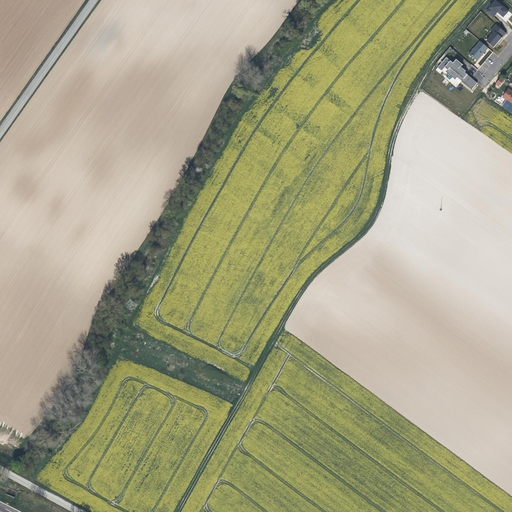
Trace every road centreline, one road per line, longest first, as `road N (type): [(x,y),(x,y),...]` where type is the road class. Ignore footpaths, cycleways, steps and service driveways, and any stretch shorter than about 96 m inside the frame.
road 1 (track): [(492,0),(407,106),(376,217),(298,292),(176,511)]
road 2 (unclassified): [(91,0),(0,127),(0,467),(80,511)]
